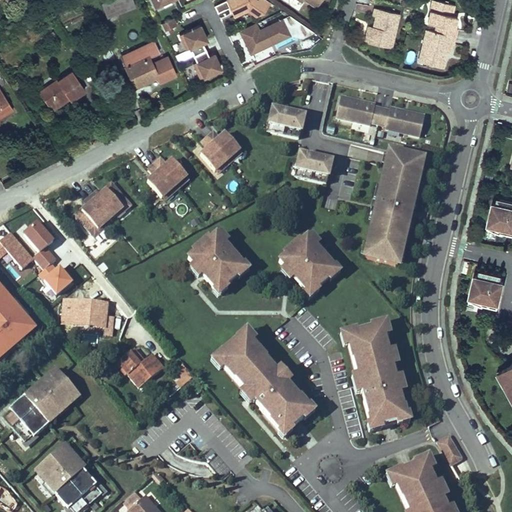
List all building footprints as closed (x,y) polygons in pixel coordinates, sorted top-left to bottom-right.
[(135,6),(132,0),(111,0),(78,13),(80,18),(104,8),(107,17),(135,6)] [(227,0),(234,16),(248,10),(253,15),(265,9),(271,0),(227,0)] [(435,31),(454,35),(456,28),(453,27),(456,15),(449,14),(449,11),(451,12),(453,4),(437,0),(434,10),(430,9),(427,22),(436,24),(435,31)] [(398,13),(375,7),(373,15),(375,16),(379,17),(377,27),(373,26),(368,25),(364,41),(390,47),(398,13)] [(256,20),(240,29),(251,54),(291,33),(282,16),(259,26),(256,20)] [(174,19),(161,23),(165,33),(178,29),(174,19)] [(198,21),(179,31),(186,47),(207,37),(198,21)] [(418,61),(442,66),(444,56),(442,55),(443,51),(448,52),(451,43),(452,43),(454,35),(435,31),(429,29),(425,46),(422,45),(418,61)] [(62,30),(57,33),(62,40),(66,37),(62,30)] [(95,43),(105,60),(115,55),(104,38),(95,43)] [(135,86),(158,75),(160,81),(176,74),(167,57),(152,64),(149,57),(159,52),(154,40),(130,52),(131,53),(121,58),(135,86)] [(210,47),(190,59),(197,74),(218,63),(210,47)] [(72,71),(58,81),(57,79),(39,91),(48,106),(66,94),(68,97),(70,100),(73,98),(85,90),(72,71)] [(0,117),(13,109),(0,88),(0,117)] [(66,94),(48,106),(50,109),(68,97),(66,94)] [(378,127),(381,111),(373,110),(374,107),(361,104),(360,107),(353,105),(354,102),(340,99),(335,120),(369,128),(370,126),(378,127)] [(304,115),(294,113),(295,111),(282,109),(281,113),(303,118),(304,115)] [(298,140),(303,118),(281,113),(271,111),(266,133),(298,140)] [(419,139),(424,118),(410,115),(410,118),(403,116),(403,114),(390,111),(389,113),(381,111),(378,127),(385,129),(385,132),(419,139)] [(238,152),(224,135),(222,138),(217,141),(216,140),(212,135),(206,140),(226,163),(237,153),(238,152)] [(226,163),(206,140),(201,145),(205,150),(206,151),(201,155),(199,157),(213,174),(214,173),(226,163)] [(228,166),(240,156),(237,153),(226,163),(228,166)] [(331,160),(322,158),(322,157),(310,154),(309,159),(331,164),(331,160)] [(398,265),(398,264),(400,253),(402,254),(407,230),(409,231),(412,219),(409,218),(401,217),(402,208),(410,210),(414,211),(417,197),(415,197),(420,174),(418,173),(421,163),(421,161),(388,154),(388,155),(386,166),(384,165),(379,189),(377,188),(374,202),(376,202),(374,210),(376,210),(373,222),(371,222),(366,245),(368,245),(365,256),(365,258),(398,265)] [(331,164),(309,159),(298,156),(293,179),(326,186),(331,164)] [(163,166),(159,162),(154,167),(173,189),(185,179),(186,178),(172,162),(169,164),(165,168),(163,166)] [(216,176),(228,166),(226,163),(214,173),(216,176)] [(173,189),(154,167),(148,172),(152,176),(153,178),(149,181),(146,184),(160,200),(161,199),(173,189)] [(175,192),(187,182),(185,179),(173,189),(175,192)] [(114,216),(127,205),(112,186),(103,193),(99,197),(98,196),(96,193),(90,198),(109,220),(114,216)] [(164,202),(175,192),(173,189),(161,199),(164,202)] [(109,220),(90,198),(86,201),(84,203),(86,205),(88,207),(83,211),(76,217),(75,218),(91,236),(104,225),(109,220)] [(511,234),(511,205),(498,202),(494,201),(488,227),(499,233),(501,233),(501,232),(511,234)] [(118,221),(132,209),(131,208),(127,205),(114,216),(118,221)] [(409,214),(410,210),(402,208),(401,217),(409,218),(409,214)] [(43,273),(37,277),(56,300),(72,287),(54,264),(56,262),(48,251),(55,245),(38,224),(20,238),(36,258),(33,261),(43,273)] [(99,245),(105,239),(102,235),(108,230),(104,225),(91,236),(99,245)] [(0,260),(4,257),(21,276),(36,263),(9,233),(0,241),(0,260)] [(227,243),(220,235),(216,238),(221,243),(223,246),(227,243)] [(226,288),(237,278),(239,277),(237,275),(243,269),(242,268),(223,246),(221,243),(216,238),(215,237),(209,241),(208,239),(192,253),(194,254),(188,260),(194,266),(202,276),(215,291),(216,293),(222,287),(224,289),(226,288)] [(332,271),(305,240),(300,245),(298,243),(283,256),(284,258),(278,263),(305,294),(307,296),(313,291),(315,293),(316,291),(327,282),(329,280),(327,278),(334,273),(332,271)] [(202,276),(194,266),(190,270),(198,279),(202,276)] [(239,280),(248,272),(243,266),(242,268),(243,269),(237,275),(239,277),(237,278),(239,280)] [(329,283),(339,275),(334,270),(332,271),(334,273),(327,278),(329,280),(327,282),(329,283)] [(501,276),(480,271),(479,275),(500,280),(501,276)] [(497,308),(504,281),(500,280),(479,275),(476,274),(470,300),(481,305),(483,305),(483,304),(497,308)] [(0,364),(42,328),(0,285),(0,364)] [(218,298),(227,289),(226,288),(224,289),(222,287),(216,293),(215,291),(213,292),(218,298)] [(308,301),(318,293),(316,291),(315,293),(313,291),(307,296),(305,294),(303,296),(308,301)] [(64,305),(62,326),(88,328),(88,327),(105,329),(107,306),(92,304),(91,308),(77,306),(64,305)] [(411,424),(386,328),(374,331),(373,328),(353,334),(353,336),(345,338),(371,435),(379,433),(379,436),(400,430),(399,428),(411,424)] [(314,411),(248,335),(239,343),(237,341),(222,355),(223,357),(217,362),(283,438),(289,433),(291,435),(306,421),(305,419),(314,411)] [(134,351),(130,354),(140,366),(143,363),(134,351)] [(139,390),(163,370),(151,356),(143,363),(140,366),(130,354),(117,364),(139,390)] [(511,359),(501,366),(506,374),(503,376),(505,380),(511,392),(511,359)] [(182,366),(168,377),(180,391),(193,380),(182,366)] [(506,374),(501,366),(496,369),(503,381),(505,380),(503,376),(506,374)] [(10,412),(3,418),(24,445),(80,398),(55,370),(8,409),(10,412)] [(462,460),(448,438),(437,444),(442,454),(450,467),(462,460)] [(63,449),(35,472),(67,511),(69,510),(71,511),(82,511),(102,497),(63,449)] [(451,511),(427,461),(416,467),(415,464),(396,473),(397,476),(390,479),(405,511),(451,511)] [(1,499),(7,504),(17,495),(13,488),(1,499)] [(157,511),(145,498),(128,511),(157,511)]
